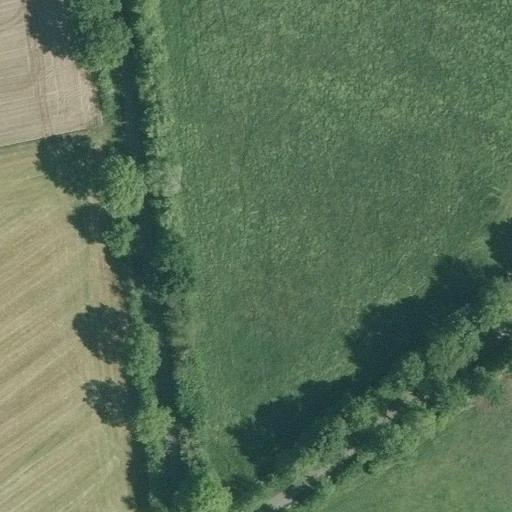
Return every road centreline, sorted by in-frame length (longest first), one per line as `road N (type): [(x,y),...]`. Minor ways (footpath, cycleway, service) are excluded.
road 1 (unclassified): [(117,0),(180,511)]
road 2 (unclassified): [(511,325),(266,511)]
